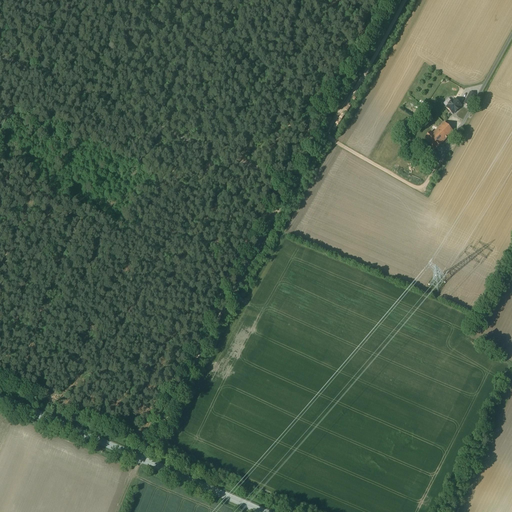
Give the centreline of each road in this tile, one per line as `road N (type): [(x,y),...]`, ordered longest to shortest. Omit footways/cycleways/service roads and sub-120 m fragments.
road 1 (track): [(388,0),(143,459)]
road 2 (secondary): [(0,397),(263,511)]
